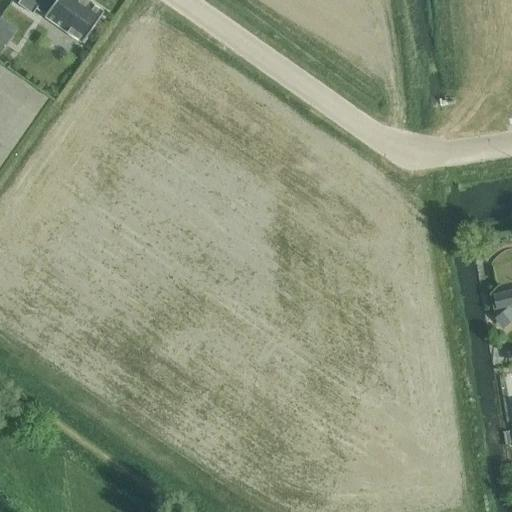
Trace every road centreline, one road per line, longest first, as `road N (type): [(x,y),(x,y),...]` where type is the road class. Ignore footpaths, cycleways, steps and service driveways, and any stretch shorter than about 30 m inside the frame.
road 1 (unclassified): [(511,142),(433,154),(386,145),(181,0)]
road 2 (unknown): [(433,154),(486,511)]
